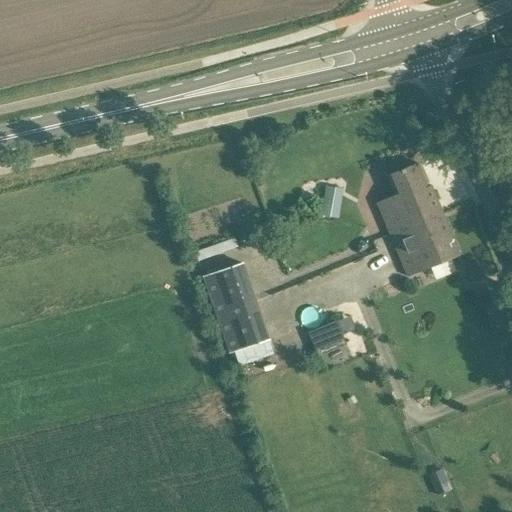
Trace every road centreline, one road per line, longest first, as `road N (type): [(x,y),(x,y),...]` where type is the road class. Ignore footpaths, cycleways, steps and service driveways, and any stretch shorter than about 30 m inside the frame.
road 1 (primary): [(0,139),(409,40)]
road 2 (track): [(438,98),(511,252)]
